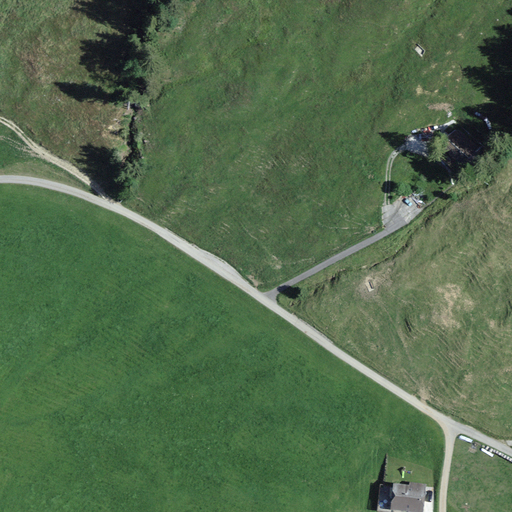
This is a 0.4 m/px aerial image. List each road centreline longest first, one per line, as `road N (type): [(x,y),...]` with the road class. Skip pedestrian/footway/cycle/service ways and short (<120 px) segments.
road 1 (unclassified): [(0,180),(74,191),(135,221),(511,451)]
road 2 (track): [(257,299),(407,216)]
road 3 (track): [(113,210),(86,179),(0,120)]
